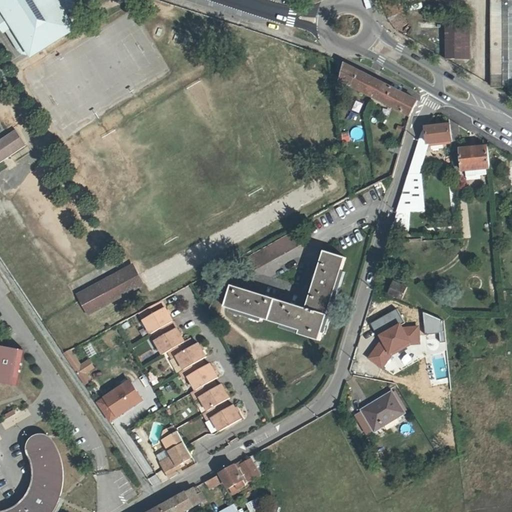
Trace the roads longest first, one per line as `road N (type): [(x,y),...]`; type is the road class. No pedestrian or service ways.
road 1 (residential): [(208,468),(331,400),(431,85)]
road 2 (residential): [(208,468),(200,452),(257,420),(188,297)]
